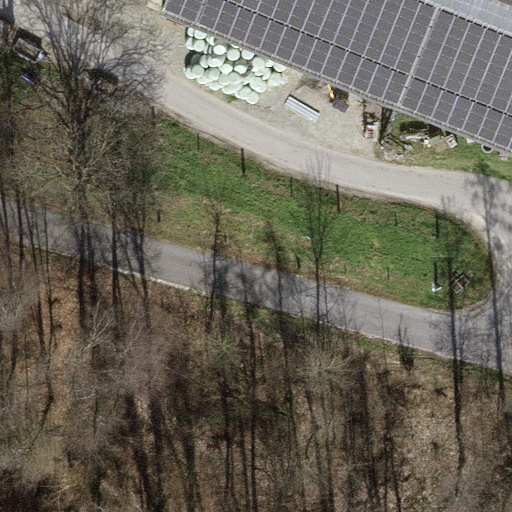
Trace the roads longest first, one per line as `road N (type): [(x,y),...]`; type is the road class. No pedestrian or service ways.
road 1 (unclassified): [(511,211),(488,197),(330,168),(15,0)]
road 2 (unclassified): [(0,207),(511,347)]
